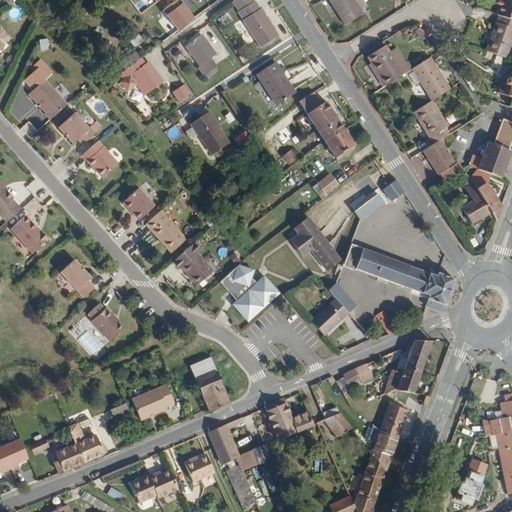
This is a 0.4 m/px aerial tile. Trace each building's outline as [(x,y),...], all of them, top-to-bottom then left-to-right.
[(194,18),(180,0),(177,0),(164,10),(179,30),(194,18)] [(240,12),(254,3),(252,0),(233,0),(240,12)] [(365,15),(355,0),(328,0),(346,27),(365,15)] [(511,20),(511,0),(505,0),(500,15),(502,16),(511,20)] [(277,36),(260,10),(255,2),(254,3),(240,12),(239,12),(244,20),(243,21),(259,47),(277,36)] [(159,21),(169,32),(175,27),(165,15),(159,21)] [(508,58),(511,46),(511,20),(502,16),(489,51),(508,58)] [(216,56),(200,35),(182,48),(197,67),(193,70),(200,79),(215,67),(210,60),(216,56)] [(414,70),(409,63),(407,65),(397,50),(390,55),(386,48),(368,60),(373,66),(388,88),(409,73),(413,70),(414,70)] [(123,70),(139,57),(136,52),(120,64),(123,70)] [(162,81),(146,60),(143,62),(139,57),(123,70),(118,73),(122,79),(130,73),(146,93),(162,81)] [(453,90),(431,58),(414,70),(413,70),(415,74),(435,102),(436,102),(453,90)] [(297,94),(276,62),(258,73),(279,106),(297,94)] [(19,84),(28,94),(41,83),(47,77),(35,63),(26,72),(29,76),(19,84)] [(388,88),(373,66),(369,68),(385,90),(388,88)] [(46,123),(63,108),(41,83),(28,94),(25,97),(42,116),(40,117),(46,123)] [(511,84),(507,83),(502,97),(511,100),(511,109),(511,84)] [(191,94),(184,85),(173,92),(179,102),(191,94)] [(314,106),(317,104),(311,95),(297,105),(304,114),(308,111),(308,112),(315,107),(314,106)] [(453,127),(436,102),(435,102),(417,114),(435,139),(432,141),(435,146),(445,140),(454,133),(451,128),(453,127)] [(344,133),(325,105),(320,108),(317,104),(314,106),(315,107),(308,112),(308,111),(304,114),(305,116),(327,146),(344,133)] [(89,126),(93,123),(81,108),(76,112),(89,126)] [(229,143),(208,112),(191,123),(213,154),(229,143)] [(78,149),(92,136),(87,130),(84,132),(70,116),(54,131),(68,147),(73,143),(78,149)] [(354,147),(344,133),(327,146),(336,160),(354,147)] [(451,180),(468,169),(463,163),(461,164),(445,140),(435,146),(427,152),(444,176),(447,175),(451,180)] [(114,167),(94,145),(77,160),(86,169),(88,168),(93,173),(91,175),(97,182),(114,167)] [(279,167),(291,158),(284,150),(273,159),(279,167)] [(498,187),(508,160),(486,152),(476,179),(498,187)] [(275,173),(268,162),(262,166),(270,177),(275,173)] [(323,197),(336,187),(328,175),(314,185),(323,197)] [(390,201),(403,192),(396,181),(394,178),(381,187),(390,201)] [(464,187),(459,178),(454,181),(459,190),(464,187)] [(468,193),(464,187),(459,190),(468,207),(456,214),(469,234),(485,224),(468,193)] [(498,217),(486,195),(483,196),(480,191),(475,194),(473,190),(468,193),(485,224),(491,235),(498,217)] [(152,209),(136,191),(120,205),(135,223),(152,209)] [(17,213),(8,203),(9,203),(2,195),(0,192),(0,224),(2,227),(17,213)] [(357,220),(382,204),(375,194),(351,211),(357,220)] [(37,236),(22,219),(7,233),(29,258),(45,243),(38,235),(37,236)] [(183,243),(164,221),(149,235),(155,241),(156,239),(161,244),(159,245),(168,256),(183,243)] [(335,270),(302,226),(286,238),(291,244),(283,250),(296,267),(304,261),(319,282),(335,270)] [(432,238),(427,231),(423,233),(429,241),(432,238)] [(432,271),(351,244),(342,268),(352,271),(353,267),(426,292),(423,302),(427,303),(443,309),(454,274),(438,269),(434,267),(432,271)] [(209,275),(193,257),(198,253),(191,245),(168,266),(175,274),(177,272),(193,290),(209,275)] [(87,281),(70,263),(56,276),(80,302),(91,291),(84,284),(87,281)] [(247,322),(278,295),(263,278),(256,285),(253,281),(250,280),(253,271),(237,267),(219,283),(236,302),(232,306),(247,322)] [(357,310),(337,287),(331,293),(338,301),(351,314),(352,315),(357,310)] [(326,338),(351,314),(338,301),(313,324),(326,338)] [(121,331),(102,311),(100,313),(95,307),(84,317),(89,323),(87,325),(106,345),(121,331)] [(394,326),(380,308),(373,314),(387,331),(394,326)] [(421,379),(432,348),(414,347),(404,374),(421,379)] [(200,389),(221,381),(212,358),(191,366),(200,389)] [(373,384),(365,371),(354,375),(361,387),(362,389),(373,384)] [(396,397),(404,374),(401,373),(393,376),(384,401),(396,397)] [(414,400),(421,379),(404,374),(396,397),(414,400)] [(361,387),(354,375),(351,377),(358,389),(361,387)] [(358,389),(351,377),(342,381),(344,383),(349,393),(358,389)] [(230,404),(221,381),(200,389),(209,412),(230,404)] [(335,392),(333,388),(330,383),(319,387),(325,397),(335,392)] [(349,393),(344,383),(333,388),(335,392),(340,400),(350,395),(349,393)] [(174,403),(166,384),(132,399),(141,420),(167,409),(166,407),(174,403)] [(511,511),(511,394),(508,395),(508,401),(503,402),(506,419),(493,422),(496,435),(498,435),(511,497),(511,496),(511,511)] [(339,420),(336,412),(329,415),(324,403),(317,406),(326,425),(339,420)] [(129,414),(124,404),(111,409),(115,420),(129,414)] [(278,446),(314,431),(308,418),(292,425),(284,405),(273,409),(264,413),(278,446)] [(398,445),(409,417),(389,410),(379,438),(398,445)] [(92,425),(89,419),(79,424),(80,428),(83,427),(84,429),(92,425)] [(351,433),(339,420),(326,425),(340,442),(351,433)] [(109,452),(105,444),(101,445),(100,442),(97,436),(85,441),(78,424),(69,427),(77,444),(85,462),(109,452)] [(240,460),(224,428),(207,435),(222,467),(238,461),(240,460)] [(387,477),(398,445),(379,438),(372,459),(387,477)] [(0,447),(0,471),(4,469),(5,472),(20,465),(19,462),(28,458),(19,439),(0,447)] [(50,448),(46,439),(34,445),(37,453),(50,448)] [(85,462),(77,444),(55,453),(59,462),(54,464),(58,473),(66,470),(85,462)] [(274,464),(268,450),(240,460),(238,461),(241,469),(245,477),(274,464)] [(183,465),(196,459),(195,456),(182,462),(183,465)] [(212,474),(203,456),(196,459),(183,465),(192,483),(212,474)] [(373,511),(387,477),(372,459),(352,508),(353,511),(373,511)] [(478,491),(486,472),(470,465),(462,485),(457,486),(454,487),(452,489),(451,491),(451,493),(452,495),(453,498),(455,501),(454,504),(470,511),(472,506),(476,507),(482,492),(478,491)] [(245,477),(241,469),(228,474),(246,511),(252,511),(260,509),(245,477)] [(157,499),(177,489),(168,470),(161,473),(157,475),(156,473),(140,480),(129,486),(138,504),(156,496),(157,499)] [(100,502),(88,495),(84,501),(96,509),(100,502)] [(108,511),(113,510),(100,502),(96,509),(101,511),(108,511)] [(353,511),(352,508),(350,502),(333,510),(333,511),(353,511)] [(71,511),(68,503),(48,511),(71,511)]
